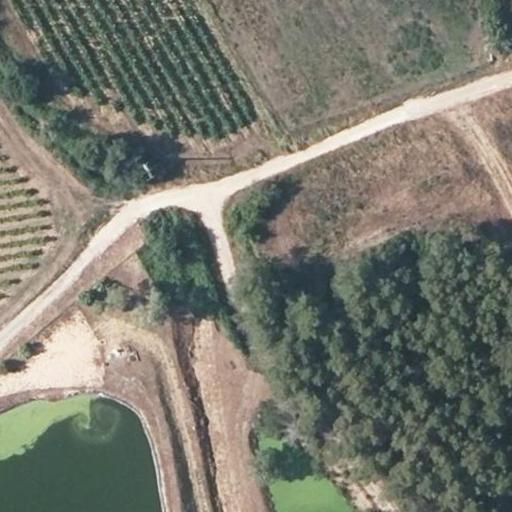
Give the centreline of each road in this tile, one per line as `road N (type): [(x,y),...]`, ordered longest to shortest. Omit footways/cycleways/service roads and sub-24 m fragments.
road 1 (track): [(511,80),(394,119),(205,201),(143,209),(122,220),(0,343)]
road 2 (track): [(205,201),(235,289),(268,344),(363,457),(395,511)]
road 3 (track): [(0,380),(115,332),(155,347),(169,361),(203,511)]
road 4 (track): [(268,344),(241,447),(250,511)]
